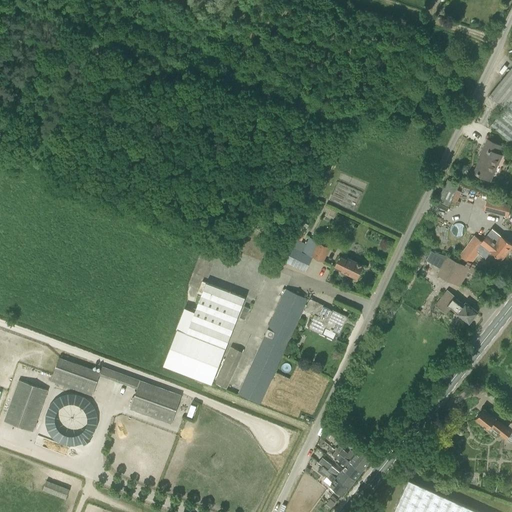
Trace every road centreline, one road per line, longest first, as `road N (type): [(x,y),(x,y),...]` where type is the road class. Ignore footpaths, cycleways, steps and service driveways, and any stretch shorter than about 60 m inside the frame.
road 1 (unclassified): [(277,511),(511,18)]
road 2 (primary): [(347,511),(511,306)]
